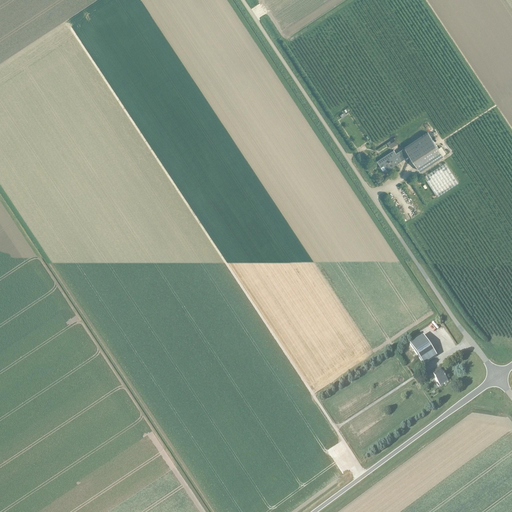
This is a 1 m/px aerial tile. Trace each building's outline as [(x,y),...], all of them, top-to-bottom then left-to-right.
[(256,4),(249,8),(252,14),(255,12),(257,15),(261,12),(256,4)] [(419,122),(422,128),(428,126),(426,119),(419,122)] [(428,133),(404,148),(419,171),(442,156),(428,133)] [(380,158),(381,158),(377,161),(376,161),(380,167),(380,166),(383,165),(386,170),(401,161),(394,150),(380,158)] [(445,163),(423,177),(436,197),(457,183),(445,163)] [(423,365),(436,357),(422,336),(409,345),(423,365)] [(434,379),(437,383),(436,384),(436,385),(437,387),(438,387),(439,386),(439,387),(447,381),(443,374),(440,369),(433,374),(436,379),(434,379)]
